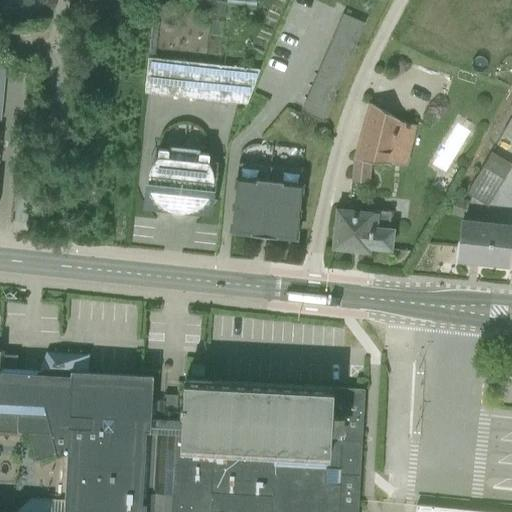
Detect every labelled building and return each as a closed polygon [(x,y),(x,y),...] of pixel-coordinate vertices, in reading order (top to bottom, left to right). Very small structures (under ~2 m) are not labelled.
[(365,23),(340,13),(299,112),(323,123),(365,23)] [(259,69),(148,59),(143,95),(246,104),(259,69)] [(400,123),(369,105),(354,159),(353,182),(368,183),(370,162),(407,166),(415,131),(416,126),(400,123)] [(511,138),(511,117),(503,133),(511,138)] [(137,212),(209,219),(215,158),(144,151),(137,212)] [(473,155),(453,191),(476,203),(496,167),(473,155)] [(231,232),(292,239),(300,170),(239,163),(231,232)] [(333,248),(385,255),(388,227),(375,225),(376,214),(337,211),(333,248)] [(451,263),(505,270),(511,226),(456,219),(451,263)] [(0,511),(356,511),(364,389),(189,381),(189,393),(183,393),(183,401),(151,400),(152,377),(87,374),(88,357),(88,355),(46,353),(38,370),(16,369),(16,355),(3,355),(3,350),(0,349),(0,511)] [(511,511),(411,503),(410,511),(511,511)]
